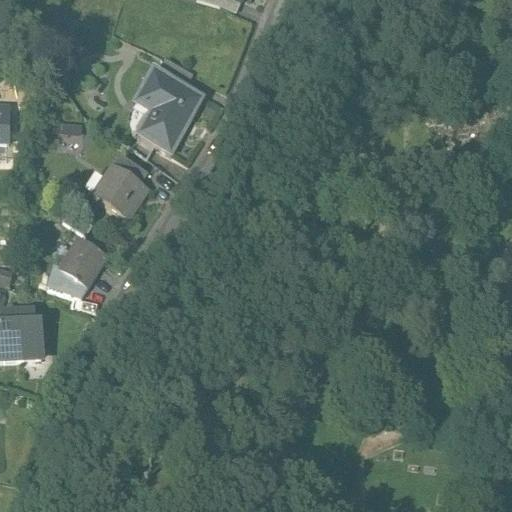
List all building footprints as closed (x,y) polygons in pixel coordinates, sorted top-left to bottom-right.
[(213,0),(168,0),(168,3),(196,10),(219,16),(223,4),(213,0)] [(242,0),(213,0),(223,4),(238,10),(242,0)] [(191,82),(167,69),(159,83),(183,96),(191,82)] [(183,96),(159,83),(153,80),(139,106),(154,114),(138,145),(172,163),(203,106),(183,96)] [(120,163),(113,175),(117,178),(109,190),(97,208),(127,227),(147,195),(141,191),(148,181),(120,163)] [(97,208),(109,190),(96,182),(86,199),(94,204),(93,206),(97,208)] [(78,245),(60,276),(53,274),(46,294),(80,306),(107,263),(78,245)] [(12,279),(0,274),(0,288),(9,291),(12,279)] [(32,333),(30,320),(3,322),(4,335),(0,335),(0,367),(40,364),(38,333),(32,333)]
